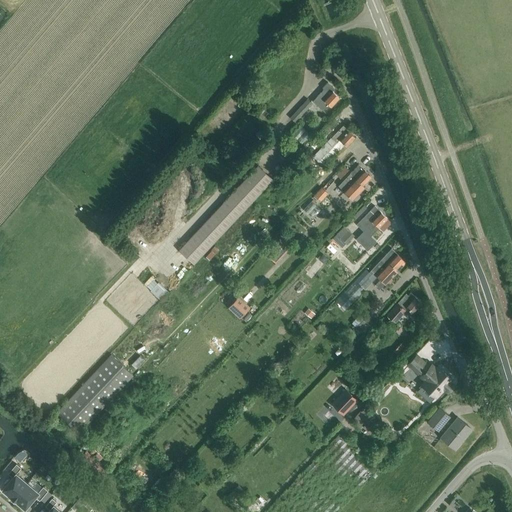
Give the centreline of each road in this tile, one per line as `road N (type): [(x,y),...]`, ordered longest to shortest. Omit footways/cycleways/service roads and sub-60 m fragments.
road 1 (secondary): [(511,391),(374,0)]
road 2 (residential): [(345,90),(467,385),(511,462)]
